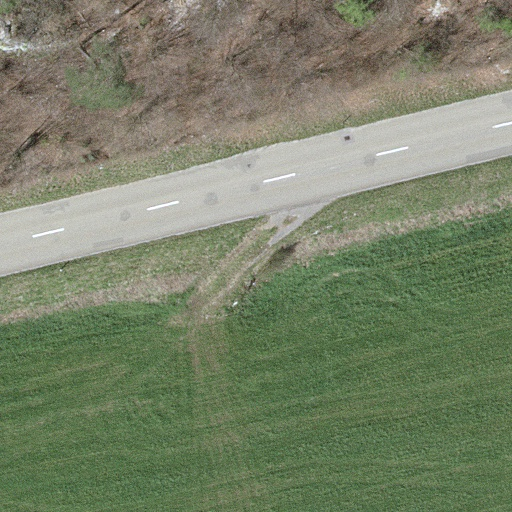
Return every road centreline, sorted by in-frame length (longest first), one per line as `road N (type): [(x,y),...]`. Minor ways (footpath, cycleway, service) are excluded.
road 1 (tertiary): [(0,236),(511,117)]
road 2 (track): [(303,164),(211,298),(234,511)]
